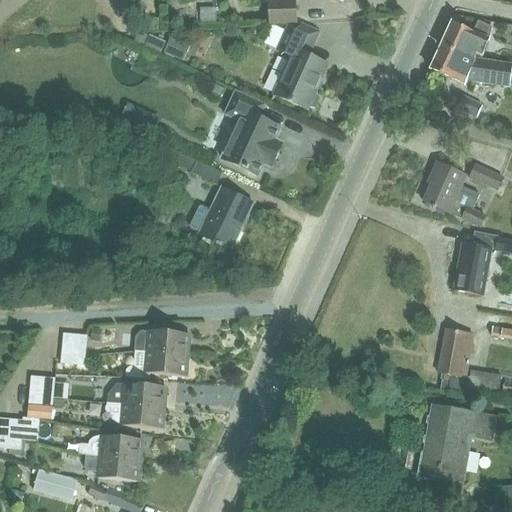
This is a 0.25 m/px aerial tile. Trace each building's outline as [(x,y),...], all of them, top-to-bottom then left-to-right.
[(269,27),(288,26),(297,25),(296,2),(268,3),(269,27)] [(216,9),(200,9),(200,24),(216,25),(216,9)] [(159,23),(149,23),(150,33),(159,33),(159,23)] [(442,46),(475,59),(482,60),(489,41),(492,29),(478,23),(473,34),(452,24),(442,46)] [(300,25),(297,25),(288,26),(275,52),(290,59),(273,97),(308,112),(309,109),(315,110),(320,100),(315,96),(329,67),(309,58),(319,34),(300,25)] [(166,44),(150,36),(145,47),(161,55),(166,44)] [(191,46),(171,38),(164,54),(183,63),(191,46)] [(511,74),(511,65),(482,60),(475,59),(442,46),(430,72),(465,87),(467,83),(510,88),(511,74)] [(221,100),(225,91),(215,87),(211,96),(221,100)] [(239,123),(222,161),(258,178),(264,166),(271,169),(282,146),(275,142),(280,130),(258,120),(265,107),(236,93),(225,116),(239,123)] [(482,106),(463,96),(455,111),(474,121),(482,106)] [(0,159),(12,165),(19,151),(5,144),(0,153),(0,159)] [(222,175),(200,164),(197,162),(191,174),(198,178),(216,187),(222,175)] [(479,197),(475,196),(460,189),(465,177),(437,164),(432,176),(435,178),(423,203),(480,229),(486,217),(472,211),(479,197)] [(503,180),(503,179),(476,167),(469,181),(494,191),(497,192),(503,180)] [(167,169),(159,182),(168,187),(175,174),(167,169)] [(199,237),(213,243),(231,252),(253,205),(221,189),(210,212),(200,207),(189,227),(200,233),(199,237)] [(511,242),(498,239),(495,252),(503,254),(511,255),(511,242)] [(453,292),(473,296),(483,297),(491,252),(491,251),(472,248),(462,246),(453,292)] [(125,265),(114,274),(122,283),(133,275),(125,265)] [(82,267),(83,277),(93,276),(93,267),(82,267)] [(115,278),(108,271),(102,277),(109,284),(115,278)] [(497,303),(496,310),(507,311),(508,304),(497,303)] [(493,327),(491,339),(511,342),(511,330),(507,330),(493,327)] [(102,331),(92,330),(91,342),(101,343),(102,331)] [(189,336),(149,333),(141,332),(135,339),(134,353),(184,357),(185,349),(188,349),(189,336)] [(443,375),(442,380),(440,392),(468,397),(468,393),(497,398),(500,377),(471,372),(470,380),(465,380),(473,337),(446,332),(438,375),(443,375)] [(72,366),(75,337),(63,335),(61,365),(72,366)] [(75,337),(72,366),(84,367),(87,338),(75,337)] [(420,359),(394,352),(390,366),(393,366),(389,379),(417,383),(420,366),(419,365),(420,359)] [(183,365),(184,357),(134,353),(133,368),(129,368),(126,372),(125,379),(145,381),(145,375),(185,379),(187,365),(183,365)] [(41,408),(43,379),(31,378),(29,408),(41,408)] [(53,410),(53,401),(55,380),(43,379),(41,408),(53,410)] [(107,396),(106,405),(161,410),(161,402),(165,402),(166,389),(116,384),(107,396)] [(90,386),(77,385),(76,398),(89,399),(90,386)] [(511,387),(504,386),(503,396),(511,396),(511,387)] [(63,402),(53,401),(53,410),(62,410),(63,402)] [(161,410),(106,405),(105,412),(113,423),(121,428),(162,431),(163,418),(160,418),(161,410)] [(496,418),(432,406),(420,477),(462,485),(470,440),(491,443),(496,418)] [(0,450),(9,451),(11,420),(0,419),(0,450)] [(11,420),(9,451),(21,452),(22,442),(22,431),(23,421),(11,420)] [(142,442),(101,438),(96,438),(92,439),(90,441),(88,445),(80,445),(79,455),(86,455),(85,458),(137,462),(138,454),(141,455),(142,442)] [(136,470),(137,462),(85,458),(85,469),(88,473),(98,473),(98,480),(138,484),(139,471),(136,470)] [(39,472),(33,492),(72,502),(77,483),(39,472)] [(103,501),(127,511),(141,511),(145,505),(126,497),(108,489),(107,492),(92,485),(88,495),(103,502),(103,501)] [(511,511),(511,488),(503,489),(504,511),(511,511)] [(25,494),(10,489),(8,498),(22,502),(25,494)]
